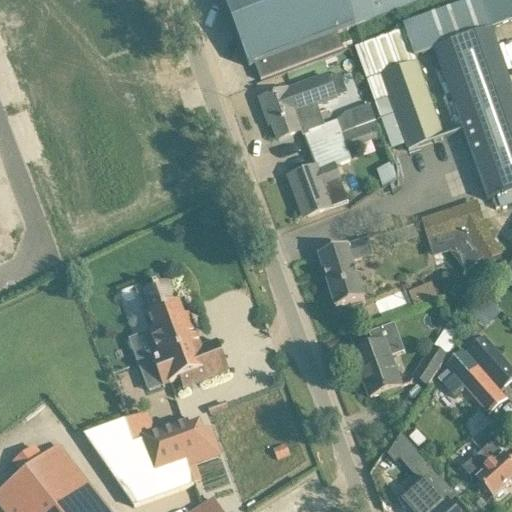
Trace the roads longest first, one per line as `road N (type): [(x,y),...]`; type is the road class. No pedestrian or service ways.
road 1 (unclassified): [(364,511),(173,0)]
road 2 (residential): [(0,271),(45,249),(0,125)]
